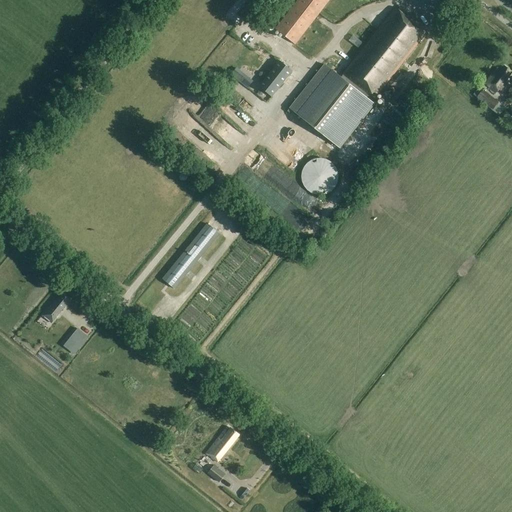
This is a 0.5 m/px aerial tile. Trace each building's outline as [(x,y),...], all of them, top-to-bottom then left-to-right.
[(295,45),(329,0),(297,0),(275,29),(295,45)] [(373,99),(374,99),(426,33),(395,8),(343,75),(341,78),(324,65),(290,109),(340,149),(374,105),(370,102),(373,99)] [(292,71),(280,61),(259,87),(271,97),(292,71)] [(511,73),(511,72),(502,65),(500,68),(499,68),(496,71),(497,72),(486,86),(496,94),(511,73)] [(405,103),(412,94),(408,91),(407,90),(400,98),(405,103)] [(483,90),(476,98),(492,110),(498,115),(505,107),(498,102),(483,90)] [(270,145),(262,158),(271,164),(280,151),(270,145)] [(321,195),(323,195),(324,195),(326,194),(328,193),(330,192),(332,191),(333,190),(334,188),(336,187),(337,185),(337,183),(338,181),(338,179),(338,177),(338,175),(338,173),(337,171),(337,169),(336,167),(335,166),(333,164),(332,163),(330,162),(329,161),(327,160),(325,159),(323,159),(321,158),(319,158),(317,159),(315,159),(313,160),(311,160),(310,162),(308,163),(307,164),(305,166),(304,167),(303,169),(302,171),(302,173),(301,175),(301,177),(301,179),(302,181),(302,183),(303,184),(304,186),(305,188),(306,189),(308,191),(309,192),(311,193),(313,194),(315,195),(317,195),(319,195),(321,195)] [(175,289),(219,234),(207,224),(163,280),(175,289)] [(55,300),(42,316),(51,323),(70,300),(62,294),(56,302),(55,300)] [(65,345),(73,351),(75,349),(78,351),(88,337),(86,336),(78,329),(65,345)] [(205,454),(207,455),(218,464),(239,436),(231,429),(231,430),(228,428),(226,427),(205,454)] [(207,473),(219,483),(225,475),(213,465),(207,473)]
